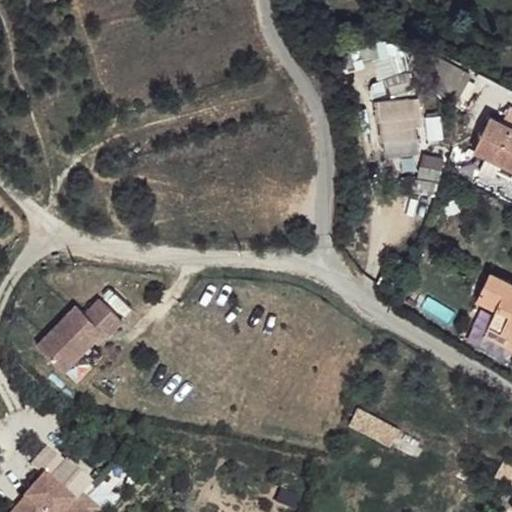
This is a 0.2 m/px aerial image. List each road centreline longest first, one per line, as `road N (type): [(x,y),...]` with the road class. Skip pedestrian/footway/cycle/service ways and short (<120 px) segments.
road 1 (residential): [(320,274),(288,262),(55,238),(7,281),(0,300)]
road 2 (residential): [(320,274),(325,151),(308,88),(272,36),(263,0)]
road 3 (residential): [(511,393),(320,274)]
